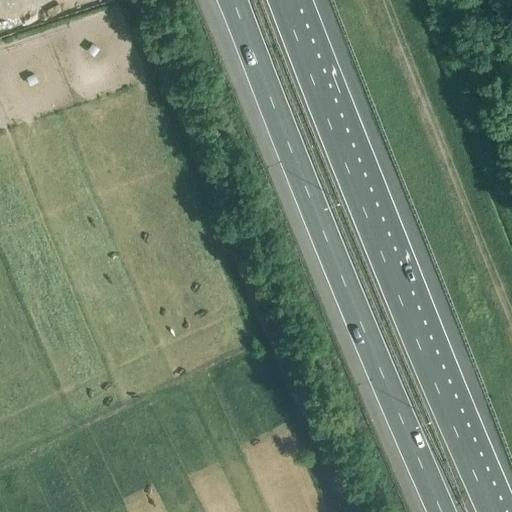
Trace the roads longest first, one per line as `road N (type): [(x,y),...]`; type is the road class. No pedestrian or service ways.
road 1 (motorway): [(491,511),(282,0)]
road 2 (motorway): [(233,0),(441,511)]
road 3 (unknown): [(511,322),(383,0)]
